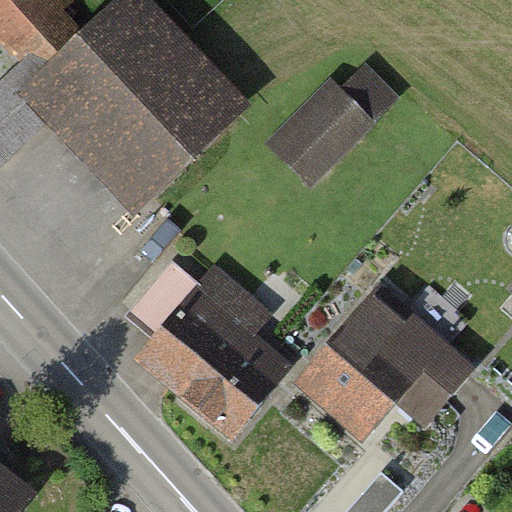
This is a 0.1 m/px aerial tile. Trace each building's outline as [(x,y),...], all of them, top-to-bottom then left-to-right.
[(0,0),(0,24),(22,48),(70,5),(65,0),(0,0)] [(223,121),(121,14),(48,84),(150,191),(223,121)] [(365,73),(286,150),(314,179),(393,101),(365,73)] [(163,336),(142,363),(235,439),(293,368),(172,269),(136,314),(163,336)] [(475,376),(375,293),(300,382),(369,440),(410,391),(441,416),(475,376)] [(0,511),(18,511),(30,498),(0,475),(0,511)] [(390,511),(405,495),(383,476),(352,511),(390,511)]
